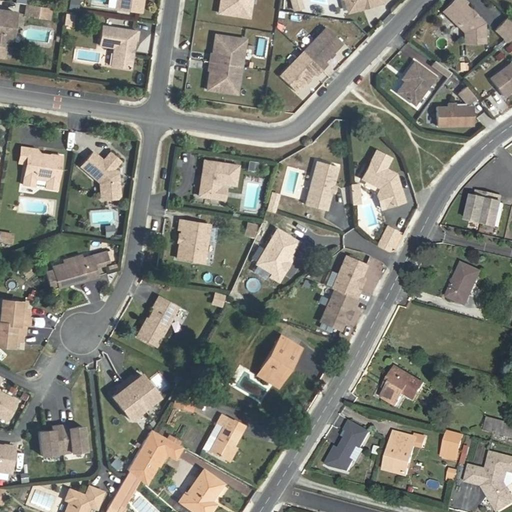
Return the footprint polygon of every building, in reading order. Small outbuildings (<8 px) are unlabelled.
[(64,0),(55,0),(54,7),(63,8),(64,0)] [(117,0),(116,9),(141,13),(142,0),(117,0)] [(250,0),(220,0),(219,14),(249,18),(252,1),(250,0)] [(303,0),(292,0),(296,12),(305,9),(303,0)] [(350,0),(345,0),(348,10),(353,9),(350,0)] [(370,4),(380,1),(379,0),(350,0),(353,9),(363,6),(362,3),(369,1),(370,4)] [(460,0),(452,0),(440,13),(462,34),(463,45),(483,43),(481,23),(464,7),(465,5),(460,0)] [(47,8),(27,5),(25,15),(45,18),(47,8)] [(0,17),(0,16),(0,45),(3,46),(12,40),(15,14),(5,13),(5,17),(0,17)] [(74,15),(65,14),(64,25),(72,26),(74,15)] [(506,43),(511,36),(511,21),(506,16),(492,29),(506,43)] [(138,33),(102,27),(99,46),(114,48),(111,67),(130,70),(135,41),(137,41),(138,33)] [(328,27),(305,51),(321,66),(323,69),(330,62),(327,59),(332,54),(335,51),(344,42),(328,27)] [(238,58),(243,55),(246,38),(216,34),(213,53),(211,53),(210,61),(237,65),(238,58)] [(321,66),(305,51),(282,75),(297,90),(306,81),(309,78),(314,73),(317,76),(323,69),(321,66)] [(405,80),(397,91),(414,104),(436,76),(415,60),(405,73),(410,76),(407,80),(406,79),(405,80)] [(236,72),(237,65),(210,61),(209,69),(211,69),(208,88),(238,93),(241,75),(236,72)] [(459,62),(459,70),(467,69),(467,62),(459,62)] [(511,65),(511,64),(489,82),(503,98),(511,90),(511,65)] [(465,104),(475,97),(465,85),(455,93),(465,104)] [(472,103),(434,103),(434,126),(472,127),(472,103)] [(28,150),(20,149),(18,163),(26,164),(28,150)] [(22,186),(34,187),(35,180),(39,177),(43,177),(46,182),(45,189),(56,191),(61,157),(50,156),(45,159),(42,159),(39,154),(36,151),(28,150),(26,164),(22,186)] [(92,153),(80,167),(99,184),(100,197),(103,200),(117,199),(119,196),(118,174),(113,170),(120,162),(109,154),(102,162),(92,153)] [(371,159),(363,176),(381,185),(387,204),(405,198),(401,187),(399,186),(398,181),(399,181),(396,171),(371,159)] [(238,166),(204,161),(203,170),(205,171),(204,177),(201,179),(199,196),(218,199),(220,188),(220,183),(235,186),(238,166)] [(305,204),(326,210),(331,192),(333,185),(338,166),(317,161),(305,204)] [(257,169),(249,168),(248,175),(256,176),(257,169)] [(35,180),(34,187),(45,189),(46,182),(43,177),(39,177),(35,180)] [(359,182),(345,182),(345,203),(359,203),(359,182)] [(472,188),(464,224),(495,231),(504,195),(472,188)] [(180,243),(178,259),(204,263),(210,226),(180,221),(179,230),(182,230),(181,236),(183,238),(182,241),(180,243)] [(242,235),(253,238),(257,224),(246,221),(242,235)] [(386,226),(377,245),(389,250),(398,231),(386,226)] [(107,228),(106,237),(114,239),(115,229),(107,228)] [(298,242),(277,229),(258,264),(274,273),(274,274),(280,272),(290,255),(298,242)] [(12,236),(0,233),(0,243),(10,245),(12,236)] [(366,262),(346,254),(333,286),(335,286),(356,296),(360,288),(356,287),(358,282),(361,274),(366,262)] [(73,261),(54,267),(60,287),(69,285),(88,279),(100,275),(94,255),(78,260),(78,262),(74,264),(73,261)] [(274,274),(274,273),(271,276),(279,281),(293,257),(290,255),(280,272),(274,274)] [(448,296),(466,304),(480,272),(463,263),(448,296)] [(88,279),(69,285),(70,287),(89,282),(88,279)] [(355,305),(359,297),(356,296),(335,286),(321,319),(341,327),(347,315),(350,308),(352,303),(355,305)] [(145,322),(136,336),(156,347),(179,307),(159,296),(152,309),(154,310),(148,320),(150,320),(148,324),(145,322)] [(27,303),(3,300),(1,323),(27,326),(31,326),(32,317),(25,317),(26,310),(27,303)] [(26,335),(27,326),(1,323),(0,323),(0,346),(18,348),(19,341),(20,334),(26,335)] [(280,336),(261,368),(278,379),(288,361),(291,363),(300,349),(280,336)] [(278,379),(261,368),(256,375),(277,388),(291,363),(288,361),(278,379)] [(390,384),(387,389),(382,396),(397,405),(404,393),(408,387),(419,393),(425,383),(397,366),(387,382),(390,384)] [(130,375),(124,381),(145,407),(159,396),(141,373),(137,376),(133,379),(132,377),(130,375)] [(116,393),(113,396),(131,418),(145,407),(124,381),(117,386),(119,388),(120,390),(116,393)] [(415,400),(419,393),(408,387),(404,393),(415,400)] [(0,417),(8,421),(18,401),(0,391),(0,417)] [(175,393),(172,407),(192,412),(195,398),(175,393)] [(222,414),(217,422),(223,426),(209,451),(226,460),(234,447),(245,426),(234,420),(234,421),(222,414)] [(511,424),(488,418),(485,430),(511,437),(511,424)] [(337,446),(334,444),(325,463),(347,473),(367,429),(349,420),(337,446)] [(207,449),(209,451),(223,426),(217,422),(202,450),(205,452),(207,449)] [(85,451),(83,428),(76,429),(74,431),(69,432),(68,430),(68,426),(60,427),(63,453),(85,451)] [(46,432),(38,433),(41,456),(63,453),(60,427),(52,428),(53,432),(53,434),(48,434),(46,432)] [(396,431),(391,450),(394,451),(389,470),(407,475),(416,442),(423,444),(425,437),(417,434),(416,437),(396,431)] [(138,479),(146,487),(166,453),(173,442),(154,432),(148,443),(146,442),(129,471),(138,479)] [(464,438),(449,434),(444,459),(459,462),(464,438)] [(166,453),(176,459),(182,448),(173,442),(166,453)] [(0,471),(11,473),(15,447),(5,446),(5,450),(0,448),(0,471)] [(234,447),(226,460),(229,462),(237,449),(234,447)] [(394,451),(391,450),(386,469),(389,470),(394,451)] [(470,466),(466,481),(483,486),(486,488),(488,493),(488,495),(497,511),(511,502),(511,496),(504,483),(507,471),(511,472),(511,458),(491,453),(487,470),(470,466)] [(448,467),(446,479),(456,481),(457,469),(448,467)] [(115,510),(117,511),(118,511),(138,479),(129,471),(109,504),(115,510)] [(220,483),(203,472),(186,496),(184,495),(180,501),(195,511),(208,511),(213,505),(208,501),(220,483)] [(86,511),(89,506),(96,509),(103,491),(88,485),(84,494),(69,488),(64,499),(69,501),(64,511),(86,511)]
